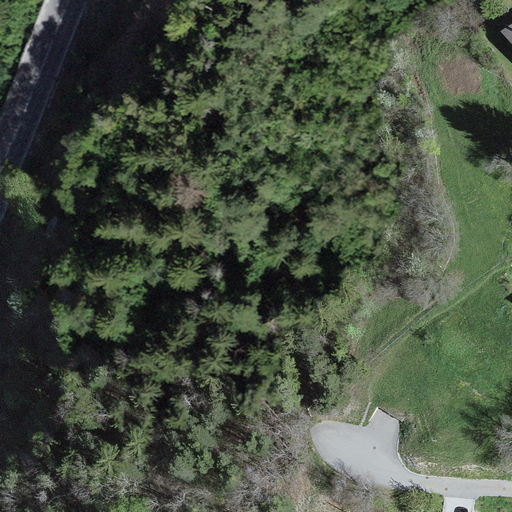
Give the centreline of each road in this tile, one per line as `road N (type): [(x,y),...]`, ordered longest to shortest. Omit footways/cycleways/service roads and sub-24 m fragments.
road 1 (tertiary): [(68,0),(0,175)]
road 2 (residential): [(511,486),(407,479),(344,447)]
